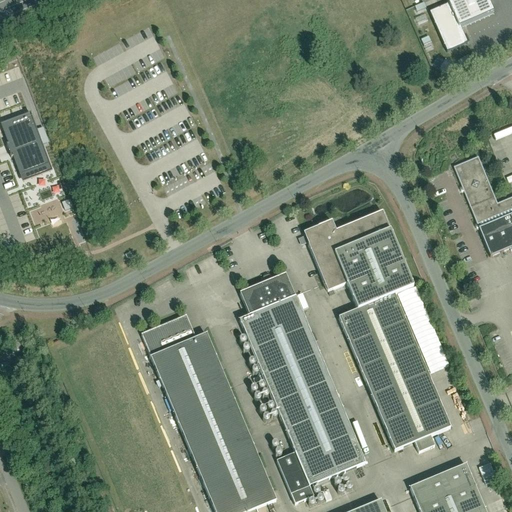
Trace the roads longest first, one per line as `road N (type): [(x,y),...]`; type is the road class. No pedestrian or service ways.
road 1 (residential): [(375,148),(104,295),(59,306),(0,300)]
road 2 (residential): [(511,450),(375,148)]
road 3 (residential): [(511,65),(375,148)]
